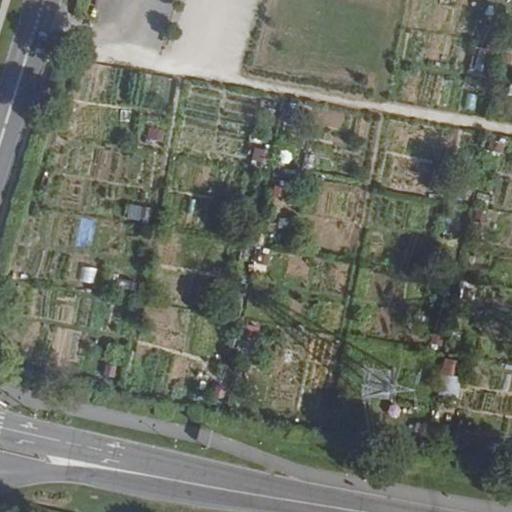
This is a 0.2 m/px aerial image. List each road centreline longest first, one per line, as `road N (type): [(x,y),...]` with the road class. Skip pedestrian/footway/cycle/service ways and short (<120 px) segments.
road 1 (secondary): [(355,511),(72,463)]
road 2 (track): [(36,26),(145,51),(156,0)]
road 3 (tertiary): [(44,0),(0,142)]
